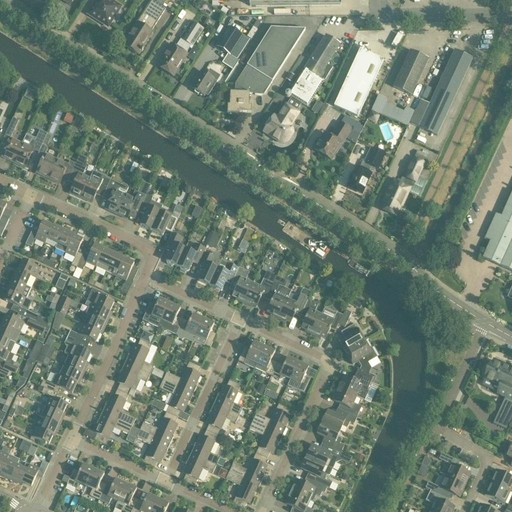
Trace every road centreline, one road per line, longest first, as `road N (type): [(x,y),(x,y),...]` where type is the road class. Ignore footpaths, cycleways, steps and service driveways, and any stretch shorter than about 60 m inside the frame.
road 1 (tertiary): [(486,324),(399,256),(0,2)]
road 2 (residential): [(263,511),(326,375),(322,360),(238,321)]
road 3 (residential): [(164,484),(238,321)]
road 4 (residential): [(70,441),(144,279)]
road 5 (residential): [(144,279),(153,259),(148,250),(29,197)]
road 6 (unclassified): [(511,16),(384,16),(374,0)]
road 7 (residential): [(436,428),(489,457),(464,511)]
